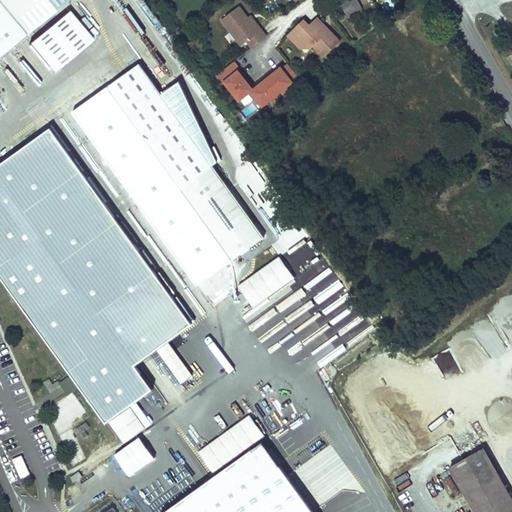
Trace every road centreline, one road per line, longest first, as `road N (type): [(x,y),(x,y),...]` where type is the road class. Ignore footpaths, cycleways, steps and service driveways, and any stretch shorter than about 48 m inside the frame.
road 1 (unknown): [(125,29),(179,64),(273,242),(240,279)]
road 2 (unknown): [(64,511),(223,387),(234,356),(218,307)]
road 3 (unknown): [(54,83),(168,244)]
road 4 (unknown): [(125,29),(0,123)]
road 5 (unknown): [(57,511),(0,372)]
road 6 (secondary): [(450,0),(511,104)]
